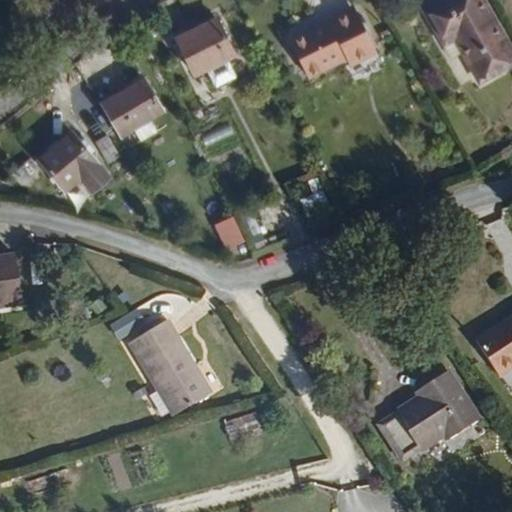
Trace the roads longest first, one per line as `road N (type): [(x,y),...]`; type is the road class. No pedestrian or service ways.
road 1 (residential): [(146,511),(347,467),(339,441),(241,283)]
road 2 (residential): [(511,192),(387,222),(241,283)]
road 3 (residential): [(241,283),(61,222),(0,210)]
road 4 (residential): [(0,115),(134,0)]
